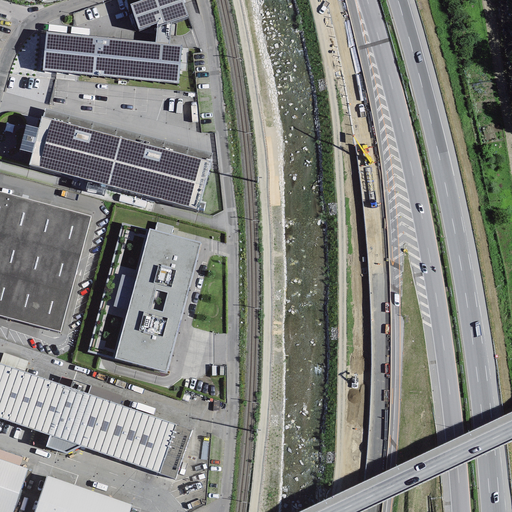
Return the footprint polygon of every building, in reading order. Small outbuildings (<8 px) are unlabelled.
[(182,0),(142,0),(130,4),(139,30),(156,24),(157,27),(171,22),(188,17),(182,0)] [(171,22),(157,27),(155,42),(169,44),(171,22)] [(155,42),(46,32),(42,70),(178,83),(182,45),(169,44),(155,42)] [(45,109),(43,117),(210,161),(212,153),(45,109)] [(31,154),(29,165),(197,209),(211,161),(210,161),(43,117),(41,117),(38,128),(31,154)] [(31,154),(38,128),(26,125),(19,150),(31,154)] [(92,216),(0,192),(0,315),(60,331),(92,216)] [(166,371),(201,243),(171,235),(174,227),(156,222),(154,230),(149,229),(122,224),(88,352),(166,371)] [(0,363),(24,372),(28,361),(3,353),(0,361),(0,363)] [(0,363),(0,419),(49,436),(81,446),(159,473),(176,424),(24,372),(0,363)] [(192,430),(176,424),(159,473),(175,480),(192,430)] [(66,454),(81,446),(49,436),(45,447),(66,454)] [(0,459),(19,466),(22,458),(0,449),(0,459)] [(0,459),(0,511),(13,511),(28,469),(19,466),(0,459)] [(129,511),(132,505),(47,476),(34,511),(129,511)]
